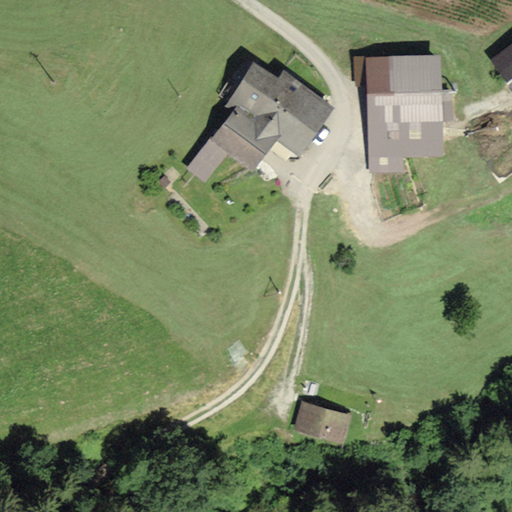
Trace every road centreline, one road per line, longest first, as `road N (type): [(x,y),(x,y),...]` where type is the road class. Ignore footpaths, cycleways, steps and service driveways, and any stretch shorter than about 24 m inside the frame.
road 1 (track): [(244,0),(328,67),(343,109),(307,185),(280,324),(265,358),(220,401),(29,511)]
road 2 (track): [(298,258),(306,295),(285,415)]
